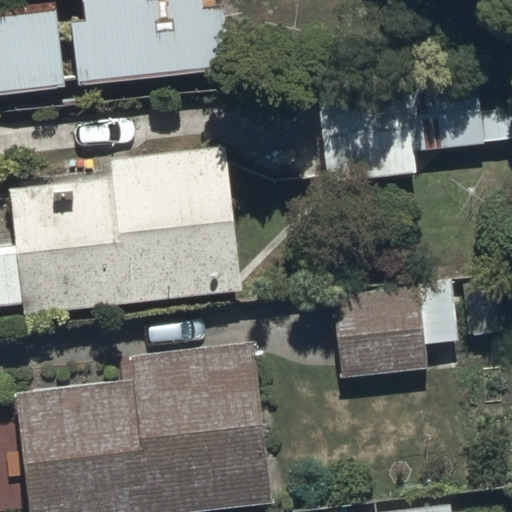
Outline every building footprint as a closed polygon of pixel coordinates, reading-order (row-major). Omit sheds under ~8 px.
[(49,0),(0,0),(0,74),(58,67),(49,0)] [(78,0),(80,7),(66,8),(72,68),(245,51),(239,0),(78,0)] [(469,56),(315,74),(326,171),(412,161),(410,143),(511,132),(507,98),(474,102),(469,56)] [(105,140),(107,162),(4,174),(4,182),(10,232),(0,230),(0,292),(18,291),(19,301),(238,277),(222,128),(105,140)] [(451,265),(331,279),(338,368),(425,362),(423,329),(456,326),(451,265)] [(132,360),(14,373),(27,511),(82,511),(268,493),(251,326),(130,338),(132,360)] [(446,511),(443,490),(360,503),(361,511),(446,511)]
